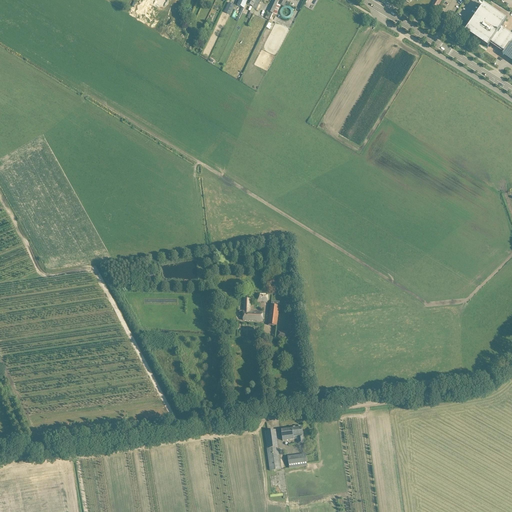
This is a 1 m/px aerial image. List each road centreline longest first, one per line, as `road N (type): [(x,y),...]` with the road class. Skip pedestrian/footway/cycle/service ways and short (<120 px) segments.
road 1 (unclassified): [(0,457),(476,390),(511,369)]
road 2 (track): [(180,430),(95,268),(0,281)]
road 3 (unclassified): [(511,101),(375,17),(380,9)]
road 4 (tertiary): [(511,90),(380,9)]
